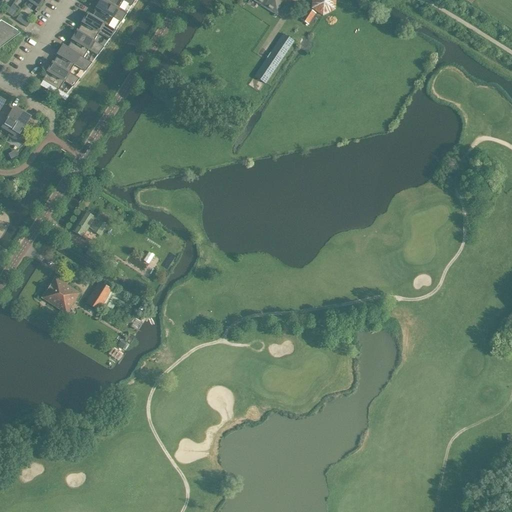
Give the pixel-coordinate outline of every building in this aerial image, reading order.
[(114,18),(121,22),(127,13),(119,8),(119,9),(104,0),(103,0),(99,8),(97,7),(92,16),(109,26),(114,18)] [(104,0),(119,9),(119,8),(124,1),(132,6),(135,0),(104,0)] [(252,0),(278,16),(287,0),(252,0)] [(336,0),(311,0),(311,8),(323,16),(336,10),(336,0)] [(309,25),(310,24),(316,14),(308,8),(300,19),(309,25)] [(99,32),(110,39),(116,30),(109,26),(92,16),(87,13),(89,15),(84,22),(83,22),(78,31),(77,30),(94,41),(94,40),(99,32)] [(17,19),(27,27),(31,21),(21,14),(17,19)] [(0,42),(2,40),(7,43),(7,42),(14,30),(17,33),(17,32),(0,22),(0,42)] [(89,49),(98,55),(105,47),(94,40),(94,41),(77,30),(76,30),(79,32),(74,40),(73,39),(68,48),(67,48),(84,58),(89,49)] [(295,41),(283,33),(254,76),(266,85),(295,41)] [(53,62),(52,62),(70,73),(70,72),(75,64),(86,71),(93,63),(84,58),(67,48),(68,48),(62,45),(64,46),(60,54),(59,54),(53,62)] [(64,81),(73,87),(80,79),(70,72),(70,73),(52,62),(54,64),(49,71),(48,71),(43,80),(42,79),(41,79),(59,90),(64,81)] [(0,120),(8,106),(4,103),(4,102),(0,99),(0,120)] [(0,120),(0,125),(10,132),(22,113),(14,108),(13,109),(8,106),(0,120)] [(10,132),(8,135),(22,143),(34,122),(29,119),(30,118),(22,113),(10,132)] [(108,225),(84,211),(72,230),(84,238),(90,228),(93,230),(92,231),(100,236),(108,225)] [(89,249),(85,254),(99,262),(105,253),(96,247),(93,251),(89,249)] [(67,315),(81,293),(56,276),(42,298),(67,315)] [(100,312),(113,290),(99,281),(85,303),(100,312)]
